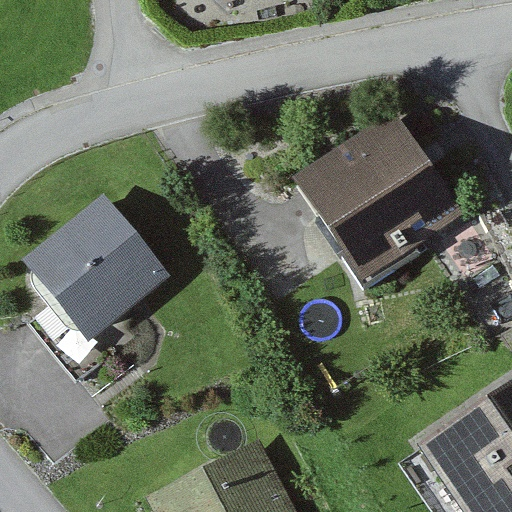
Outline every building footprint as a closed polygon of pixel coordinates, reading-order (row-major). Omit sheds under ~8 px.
[(264,0),(228,0),(247,18),(264,0)] [(398,123),(289,188),(350,291),(460,226),(398,123)] [(192,278),(129,190),(26,263),(89,351),(192,278)] [(511,511),(511,399),(504,388),(412,450),(453,511),(511,511)] [(293,511),(263,450),(149,506),(152,511),(293,511)]
